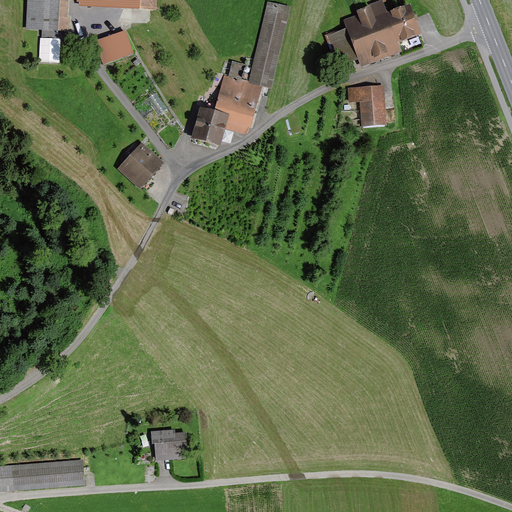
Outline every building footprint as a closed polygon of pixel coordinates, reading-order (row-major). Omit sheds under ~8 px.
[(69,0),(27,0),(27,29),(43,30),(40,97),(58,98),(61,31),(68,32),(69,0)] [(292,7),(269,2),(252,77),(227,71),(220,103),(200,99),(191,138),(229,147),(234,125),(253,130),(263,85),(274,88),(292,7)] [(423,36),(413,6),(389,15),(385,4),(342,19),(346,29),(328,35),(339,67),(360,60),(362,67),(403,53),(403,43),(423,36)] [(126,31),(98,40),(105,63),(134,53),(126,31)] [(384,86),(349,90),(350,101),(360,102),(363,129),(388,126),(384,86)] [(164,165),(143,144),(119,169),(140,190),(164,165)] [(186,429),(155,431),(157,460),(188,458),(186,429)] [(85,466),(0,472),(0,491),(86,485),(85,466)]
